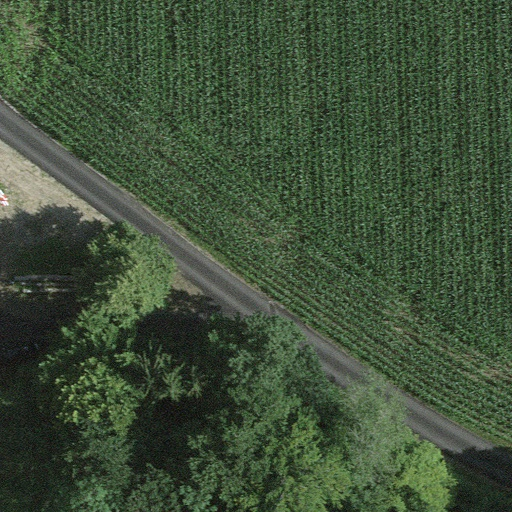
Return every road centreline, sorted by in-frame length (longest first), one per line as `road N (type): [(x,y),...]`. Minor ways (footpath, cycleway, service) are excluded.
road 1 (track): [(0,114),(272,320),(0,335)]
road 2 (track): [(272,320),(511,476)]
